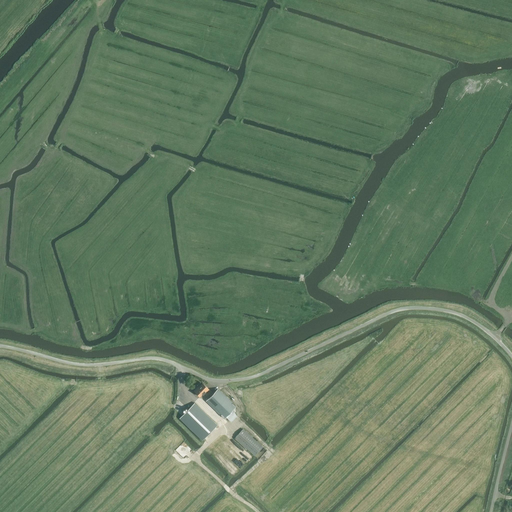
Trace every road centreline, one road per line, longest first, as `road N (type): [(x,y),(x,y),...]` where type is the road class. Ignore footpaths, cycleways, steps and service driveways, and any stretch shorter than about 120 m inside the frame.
road 1 (unclassified): [(511,356),(463,316),(417,308),(227,381),(158,359),(78,364),(0,346)]
road 2 (track): [(256,511),(195,457),(225,425),(184,388),(182,368)]
